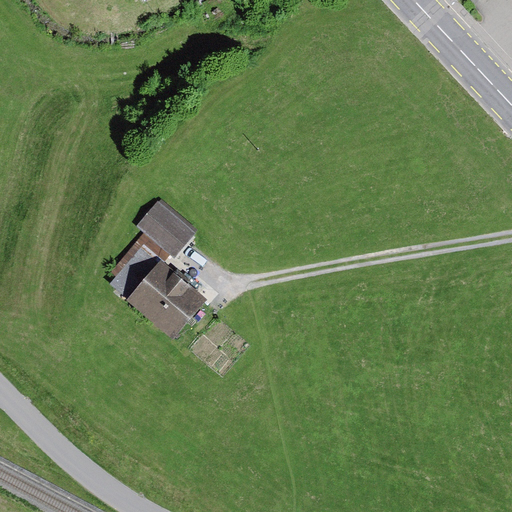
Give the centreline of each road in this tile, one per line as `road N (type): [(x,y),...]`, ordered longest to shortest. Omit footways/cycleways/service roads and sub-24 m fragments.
road 1 (unclassified): [(0,388),(82,469),(144,511)]
road 2 (unknown): [(249,354),(290,511)]
road 3 (primary): [(414,0),(511,106)]
